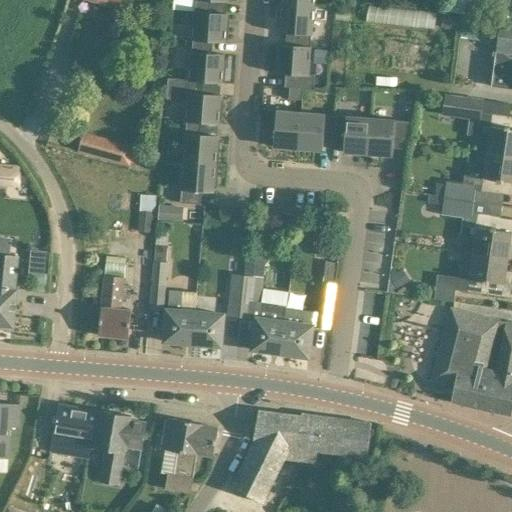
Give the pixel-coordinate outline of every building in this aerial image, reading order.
[(203,0),(194,0),(194,11),(192,40),(207,41),(225,42),(225,40),(228,40),(229,27),(226,27),(227,13),(209,12),(210,6),(210,1),(203,0)] [(287,32),(286,44),(311,46),(314,6),(279,3),(278,16),(282,17),(281,32),(287,32)] [(442,26),(455,30),(459,15),(445,12),(442,26)] [(497,42),(499,21),(499,19),(463,15),(461,38),(497,42)] [(497,42),(496,50),(511,53),(511,22),(499,21),(497,42)] [(191,51),(189,79),(189,80),(204,82),(222,83),(222,81),(225,81),(226,68),(223,68),(224,54),(206,53),(207,47),(207,41),(192,40),(192,45),(191,51)] [(290,87),(291,87),(302,88),(303,88),(314,89),(315,75),(309,74),(311,46),(286,44),(279,44),(279,46),(276,46),(275,59),(278,59),(277,73),(286,74),(285,87),(290,87)] [(511,53),(496,50),(492,84),(511,87),(511,53)] [(166,99),(168,99),(187,101),(186,121),(201,122),(219,124),(219,121),(222,122),(223,109),(220,108),(221,95),(203,93),(203,87),(204,82),(189,80),(189,79),(170,77),(168,77),(168,84),(166,99)] [(291,87),(290,87),(289,99),(302,100),(303,88),(302,88),(291,87)] [(445,94),(445,95),(442,115),(469,119),(489,122),(487,139),(486,151),(511,154),(511,115),(481,111),(483,100),(445,94)] [(299,148),(301,112),(277,110),(276,126),(272,126),(271,141),(274,141),(274,146),(299,148)] [(324,143),(332,143),(334,115),(326,115),(326,114),(301,112),(299,148),(323,150),(324,143)] [(344,152),(368,154),(371,118),(347,116),(334,115),(332,143),(344,144),(344,152)] [(396,120),(371,118),(368,154),(393,156),(393,148),(407,149),(409,121),(396,120)] [(185,133),(182,161),(219,164),(220,149),(217,149),(218,135),(200,134),(200,128),(201,122),(186,121),(185,127),(185,133)] [(79,150),(129,165),(134,147),(84,133),(79,150)] [(511,154),(486,151),(480,190),(504,193),(511,194),(511,154)] [(218,179),(219,164),(182,161),(179,202),(201,204),(201,203),(195,202),(196,191),(213,192),(215,178),(218,179)] [(476,185),(463,183),(445,181),(445,184),(437,183),(436,192),(435,195),(474,201),(476,190),(476,185)] [(141,193),(140,229),(154,230),(156,193),(141,193)] [(434,203),(442,205),(441,214),(462,217),(472,219),(472,213),(474,201),(435,195),(434,203)] [(158,219),(183,221),(184,207),(160,205),(158,219)] [(249,232),(259,240),(269,227),(275,220),(267,214),(261,222),(259,220),(249,232)] [(511,245),(511,218),(476,214),(473,237),(471,252),(509,258),(510,245),(511,245)] [(164,310),(164,307),(168,262),(167,262),(168,246),(167,246),(168,236),(156,236),(150,309),(164,310)] [(46,251),(31,250),(30,250),(27,273),(31,274),(44,275),(46,251)] [(437,274),(433,299),(453,302),(455,290),(511,297),(511,286),(511,270),(507,270),(509,258),(471,252),(467,279),(437,274)] [(17,256),(8,255),(0,254),(0,326),(11,328),(15,289),(13,289),(17,256)] [(244,275),(239,317),(257,319),(253,349),(272,352),(271,355),(272,355),(273,352),(280,353),(279,356),(280,356),(287,308),(286,308),(287,305),(261,302),(267,258),(246,256),(244,275)] [(336,278),(338,262),(326,261),(323,281),(321,281),(315,323),(331,325),(336,278)] [(406,281),(400,272),(391,278),(397,287),(406,281)] [(228,315),(239,317),(244,275),(232,274),(228,315)] [(128,338),(131,310),(122,309),(124,278),(105,276),(99,335),(128,338)] [(196,312),(195,312),(181,311),(183,291),(170,290),(165,341),(193,343),(196,312)] [(511,415),(511,412),(511,322),(506,321),(505,322),(500,321),(500,319),(448,307),(433,380),(455,385),(452,400),(509,414),(509,415),(511,415)] [(281,353),(283,353),(288,354),(288,357),(289,357),(289,354),(308,357),(313,326),(312,325),(314,311),(287,308),(280,356),(281,356),(281,353)] [(196,312),(193,343),(221,345),(224,314),(196,312)] [(0,458),(7,459),(11,403),(0,402),(0,458)] [(95,449),(102,410),(101,410),(101,411),(59,404),(51,451),(89,458),(91,448),(95,449)] [(142,450),(147,422),(131,419),(132,415),(102,410),(95,449),(104,450),(98,482),(120,486),(127,447),(142,450)] [(367,458),(372,423),(302,413),(301,416),(259,410),(253,442),(254,442),(231,487),(264,503),(287,458),(316,463),(318,451),(367,458)] [(203,423),(168,417),(165,446),(165,449),(177,451),(174,474),(167,473),(165,488),(191,492),(198,453),(214,455),(218,427),(203,425),(203,423)]
